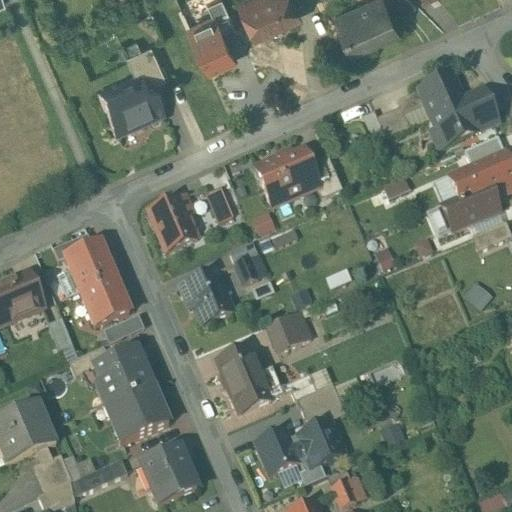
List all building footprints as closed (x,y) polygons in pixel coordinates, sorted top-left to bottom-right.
[(213,16),(222,37),(235,31),(220,0),(218,0),(208,5),(213,16)] [(237,0),(254,37),(297,17),(289,0),(237,0)] [(370,0),(334,16),(350,53),(396,33),(389,17),(381,0),(370,0)] [(415,6),(408,0),(381,0),(389,17),(415,6)] [(188,27),(208,73),(233,62),(222,37),(213,16),(188,27)] [(150,46),(125,57),(135,79),(141,76),(146,87),(164,79),(150,46)] [(135,79),(96,96),(116,141),(161,121),(146,87),(141,76),(135,79)] [(462,102),(451,78),(418,93),(435,132),(429,135),(437,152),(492,127),(477,94),(476,95),(477,96),(462,102)] [(376,121),(375,121),(380,134),(385,143),(409,132),(396,103),(395,104),(398,110),(376,121)] [(373,114),(362,119),(371,138),(380,134),(375,121),(376,121),(373,114)] [(278,162),(256,172),(255,170),(253,171),(271,211),(316,191),(317,191),(308,169),(302,155),(290,160),(287,154),(277,158),(278,162)] [(511,175),(503,154),(471,168),(481,191),(487,205),(492,203),(511,194),(511,175)] [(453,158),(424,170),(430,184),(459,172),(453,158)] [(327,161),(308,169),(317,191),(316,191),(321,203),(341,194),(327,161)] [(219,191),(205,197),(217,227),(231,221),(219,191)] [(481,191),(440,209),(452,235),(497,216),(492,203),(487,205),(481,191)] [(184,200),(147,215),(164,256),(196,242),(186,218),(191,216),(184,200)] [(504,226),(471,240),(477,255),(510,241),(504,226)] [(251,245),(227,255),(233,268),(232,267),(256,257),(251,245)] [(65,247),(52,253),(57,265),(64,262),(63,262),(70,259),(65,247)] [(70,259),(63,262),(64,262),(69,274),(78,296),(78,297),(113,282),(98,247),(70,259)] [(256,257),(232,267),(233,268),(242,289),(265,279),(256,257)] [(324,280),(328,290),(349,281),(345,271),(324,280)] [(78,296),(69,274),(56,280),(65,302),(78,296)] [(214,275),(178,290),(186,308),(190,306),(200,329),(232,315),(214,275)] [(27,276),(0,287),(0,329),(42,311),(27,276)] [(113,282),(78,297),(93,331),(128,317),(113,282)] [(254,301),(272,294),(268,284),(250,291),(254,301)] [(474,285),(463,299),(479,312),(490,298),(474,285)] [(299,316),(265,330),(276,357),(309,342),(299,316)] [(60,323),(46,328),(57,355),(71,349),(60,323)] [(116,329),(102,335),(108,348),(121,342),(116,329)] [(102,351),(68,367),(74,381),(93,373),(92,372),(108,365),(102,351)] [(248,351),(216,365),(222,381),(220,383),(223,391),(226,391),(238,417),(283,398),(281,391),(271,371),(258,376),(248,351)] [(119,357),(117,361),(108,365),(92,372),(93,373),(98,385),(97,385),(95,391),(103,411),(151,390),(136,353),(130,356),(127,354),(119,357)] [(309,379),(281,391),(283,398),(289,395),(293,405),(297,404),(315,396),(309,379)] [(315,396),(297,404),(309,432),(330,423),(344,418),(331,389),(315,396)] [(151,390),(103,411),(120,449),(167,428),(151,390)] [(37,407),(0,423),(0,456),(5,469),(54,448),(37,407)] [(309,432),(294,438),(294,439),(288,442),(299,467),(302,474),(298,476),(304,489),(327,479),(324,480),(319,469),(345,458),(330,423),(309,432)] [(397,426),(378,434),(385,451),(404,442),(397,426)] [(284,432),(253,445),(268,480),(299,467),(288,442),(284,432)] [(178,452),(140,469),(157,509),(195,493),(178,452)] [(59,459),(33,470),(44,497),(70,485),(59,459)] [(120,463),(80,481),(70,485),(70,486),(73,500),(126,477),(120,463)] [(355,479),(331,490),(340,511),(364,501),(355,479)] [(44,497),(37,500),(42,511),(43,511),(61,504),(63,510),(73,505),(73,500),(70,486),(70,485),(44,497)] [(497,494),(476,504),(480,511),(496,511),(504,509),(497,494)]
